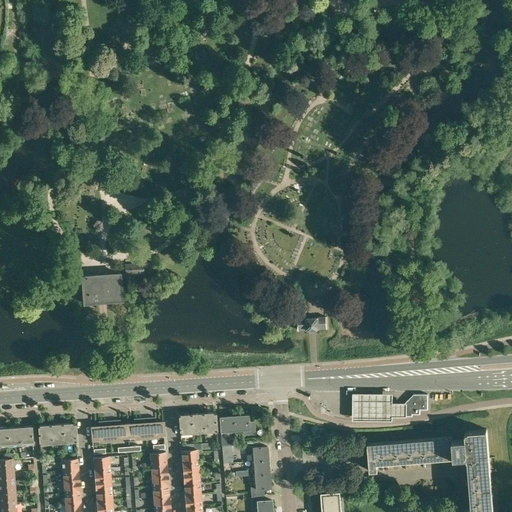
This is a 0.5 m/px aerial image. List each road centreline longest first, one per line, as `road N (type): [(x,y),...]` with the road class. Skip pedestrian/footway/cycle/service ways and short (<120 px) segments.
road 1 (unclassified): [(453,372),(282,381)]
road 2 (residential): [(168,388),(177,511)]
road 3 (residential): [(406,476),(370,478),(344,464),(288,468)]
